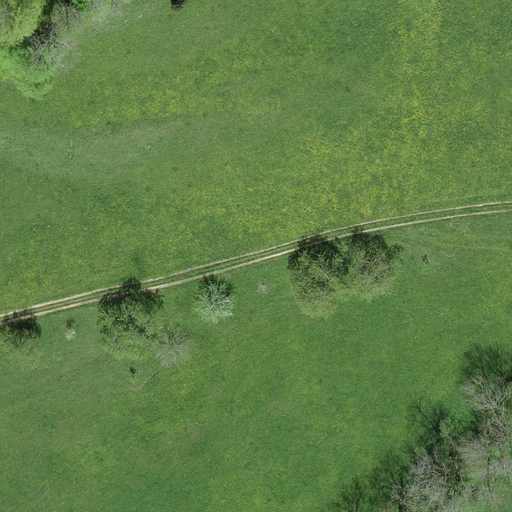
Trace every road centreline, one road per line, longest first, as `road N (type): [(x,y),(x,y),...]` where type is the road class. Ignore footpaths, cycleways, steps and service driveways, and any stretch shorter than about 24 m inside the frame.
road 1 (track): [(0,321),(378,227),(511,209)]
road 2 (track): [(378,227),(511,249)]
